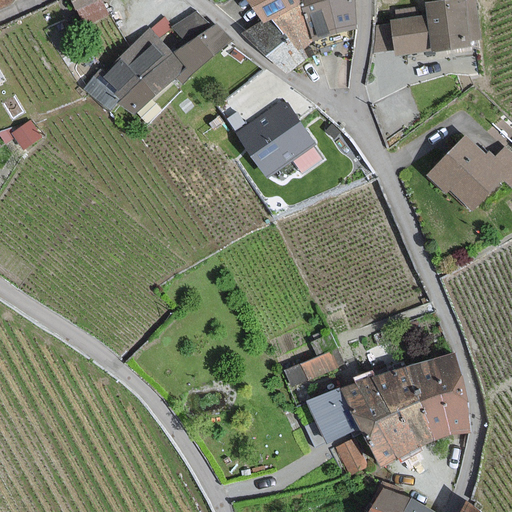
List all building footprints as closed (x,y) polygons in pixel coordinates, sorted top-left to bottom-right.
[(106,14),(100,0),(76,0),(86,23),(106,14)] [(251,0),(265,21),(303,6),(301,0),(251,0)] [(317,38),(356,27),(354,0),(301,0),(303,6),(317,38)] [(464,0),(449,0),(428,2),(429,16),(393,20),(394,24),(376,26),(379,50),(397,48),(397,53),(471,45),(470,38),(480,37),(475,0),(468,0),(465,0),(464,0)] [(308,56),(303,48),(317,38),(303,6),(265,21),(245,32),(290,70),(308,56)] [(197,12),(176,27),(188,43),(210,27),(197,12)] [(229,39),(215,24),(210,27),(188,43),(174,53),(122,99),(135,113),(176,75),(183,82),(229,39)] [(110,110),(122,99),(174,53),(153,31),(106,74),(104,72),(88,86),(110,110)] [(314,142),(287,104),(283,107),(281,104),(240,132),(268,174),(314,142)] [(511,139),(511,128),(500,118),(488,131),(506,146),(511,139)] [(40,136),(31,122),(15,133),(25,146),(40,136)] [(485,155),(467,138),(431,175),(446,190),(450,187),(474,209),(504,177),(511,184),(511,153),(506,148),(496,159),(488,152),(485,155)] [(292,388),(338,369),(330,350),(284,369),(292,388)] [(456,354),(434,360),(452,432),(469,431),(468,400),(456,354)] [(406,367),(421,400),(439,438),(452,432),(434,360),(406,367)] [(406,367),(398,370),(377,376),(410,451),(423,445),(406,407),(421,400),(406,367)] [(410,451),(377,376),(360,381),(396,458),(410,451)] [(360,381),(343,389),(363,433),(380,465),(396,458),(360,381)] [(354,437),(363,433),(343,389),(310,401),(328,441),(351,430),(354,437)] [(423,445),(439,438),(421,400),(406,407),(423,445)] [(367,465),(355,440),(339,447),(351,473),(367,465)] [(423,511),(385,489),(377,503),(371,511),(423,511)]
